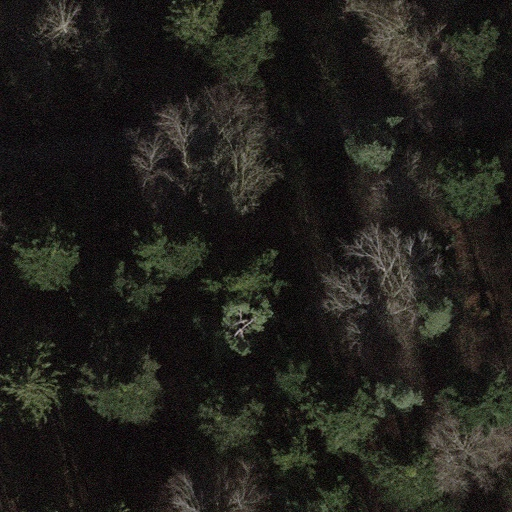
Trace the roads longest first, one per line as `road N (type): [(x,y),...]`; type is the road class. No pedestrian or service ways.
road 1 (track): [(0,164),(511,113)]
road 2 (track): [(98,150),(207,76),(346,0)]
